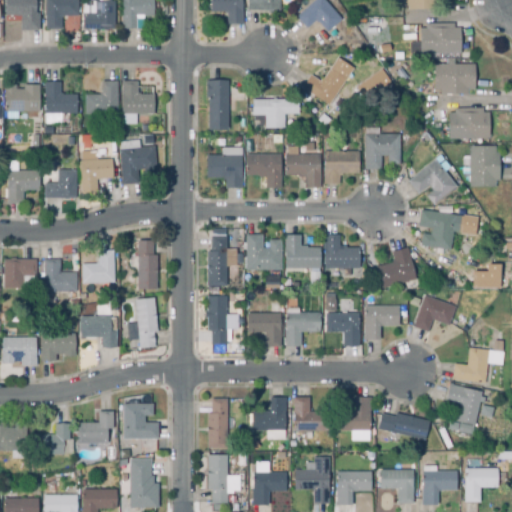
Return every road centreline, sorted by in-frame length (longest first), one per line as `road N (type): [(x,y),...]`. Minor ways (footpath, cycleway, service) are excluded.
road 1 (residential): [(178,511),(175,0)]
road 2 (residential): [(412,376),(182,376),(0,393)]
road 3 (residential): [(383,214),(178,215),(0,230)]
road 4 (residential): [(271,56),(0,59)]
